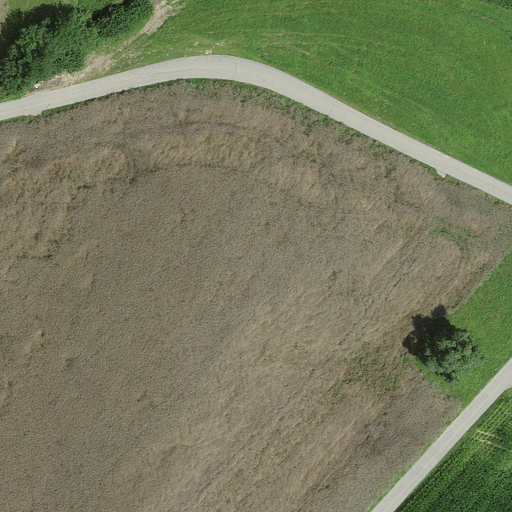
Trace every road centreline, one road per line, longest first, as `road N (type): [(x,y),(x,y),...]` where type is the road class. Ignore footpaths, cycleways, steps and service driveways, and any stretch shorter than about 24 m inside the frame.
road 1 (unclassified): [(0,106),(209,62),(258,70),(511,199)]
road 2 (unclassified): [(511,369),(379,511)]
